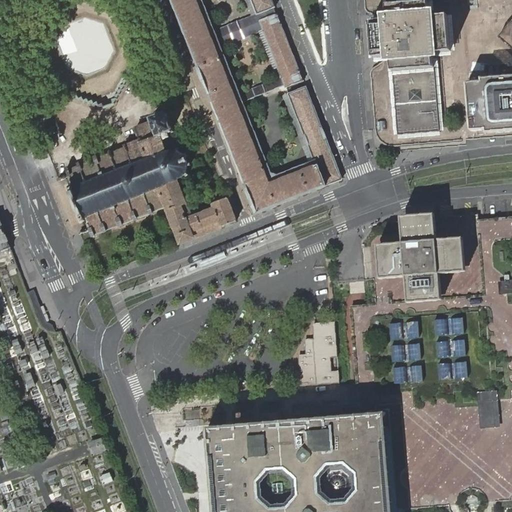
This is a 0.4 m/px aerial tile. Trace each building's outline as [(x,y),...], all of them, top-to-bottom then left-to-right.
[(251,0),(257,14),(275,7),(274,5),(271,0),(171,0),(195,58),(257,214),(341,180),(342,179),(326,139),(306,88),(306,87),(288,94),(314,162),(280,175),(277,176),(270,174),(265,176),(194,0),(251,0)] [(245,0),(252,16),(257,14),(251,0),(194,0),(265,176),(270,174),(277,176),(280,175),(272,172),(244,102),(242,102),(240,98),(242,97),(240,93),(222,47),(220,43),(219,44),(217,40),(219,39),(215,30),(203,0),(245,0)] [(387,0),(390,21),(371,22),(374,58),(392,57),(399,135),(441,132),(434,53),(452,52),(449,16),(431,17),(430,0),(387,0)] [(285,87),(303,81),(298,67),(280,19),(277,14),(259,21),(260,23),(262,27),(262,30),(285,85),(285,87)] [(258,32),(257,29),(262,27),(260,23),(255,25),(252,16),(215,30),(219,39),(217,40),(219,44),(220,43),(222,47),(259,33),(258,32)] [(511,22),(500,38),(511,48),(511,22)] [(244,102),(285,85),(262,30),(258,32),(259,33),(277,78),(240,93),(242,97),(240,98),(242,102),(244,102)] [(511,75),(482,78),(482,81),(469,83),(468,83),(467,84),(471,130),(471,131),(472,132),(474,132),(487,131),(487,134),(511,131),(511,75)] [(79,235),(90,230),(93,237),(95,236),(95,235),(104,231),(105,232),(107,231),(106,231),(120,225),(120,226),(123,225),(122,224),(135,219),(135,220),(137,219),(151,213),(151,214),(153,213),(153,212),(166,207),(180,243),(194,238),(222,227),(236,221),(227,198),(213,203),(190,213),(186,203),(177,181),(185,175),(187,177),(189,175),(186,173),(188,166),(191,165),(191,163),(188,164),(185,157),(188,155),(186,153),(184,156),(178,151),(179,148),(177,148),(165,148),(161,140),(169,137),(168,134),(174,132),(170,122),(167,113),(164,114),(161,111),(157,111),(154,113),(154,117),(151,119),(152,122),(136,129),(140,140),(124,146),(125,149),(112,154),(111,151),(109,152),(110,155),(98,160),(97,156),(94,158),(95,161),(81,166),(80,163),(78,164),(79,167),(70,171),(68,168),(66,168),(69,175),(58,179),(58,180),(69,176),(72,185),(69,186),(71,190),(72,190),(73,193),(72,193),(74,200),(75,199),(77,204),(78,208),(80,215),(81,214),(82,217),(82,218),(83,221),(86,220),(89,229),(79,233),(79,235)] [(435,221),(403,223),(403,233),(404,244),(394,244),(385,245),(388,278),(397,277),(407,276),(408,287),(409,296),(441,293),(440,284),(439,273),(451,272),(460,272),(459,261),(458,249),(457,240),(448,240),(437,241),(436,230),(435,221)] [(372,234),(372,243),(386,244),(387,235),(372,234)] [(0,252),(11,248),(7,237),(0,239),(0,252)] [(33,291),(28,293),(41,324),(47,330),(54,331),(52,326),(45,322),(33,291)] [(380,304),(351,307),(357,374),(358,384),(387,382),(380,304)] [(457,319),(447,319),(447,334),(457,334),(457,319)] [(429,321),(431,336),(441,335),(439,320),(429,321)] [(294,387),(340,383),(339,372),(331,372),(330,357),(338,356),(335,322),(314,324),(315,339),(306,340),(307,355),(299,356),(301,371),(293,372),(294,387)] [(413,338),(413,322),(403,322),(403,338),(413,338)] [(385,323),(385,339),(396,339),(396,323),(385,323)] [(449,356),(459,356),(459,341),(449,341),(449,356)] [(431,344),(434,358),(443,356),(440,342),(431,344)] [(414,344),(404,345),(405,360),(416,359),(414,344)] [(397,346),(387,346),(387,361),(397,361),(397,346)] [(449,363),(451,379),(462,377),(460,361),(449,363)] [(434,377),(443,377),(443,365),(434,365),(434,377)] [(405,367),(407,382),(418,381),(416,366),(405,367)] [(388,368),(389,384),(399,383),(398,368),(388,368)] [(32,373),(26,375),(31,387),(37,384),(32,373)] [(480,406),(481,421),(488,428),(494,428),(497,426),(500,423),(500,419),(500,414),(498,390),(478,392),(480,406)] [(395,511),(387,412),(207,427),(211,474),(214,511),(395,511)] [(96,454),(110,449),(105,437),(91,442),(96,454)] [(102,476),(106,486),(117,481),(112,471),(102,476)]
